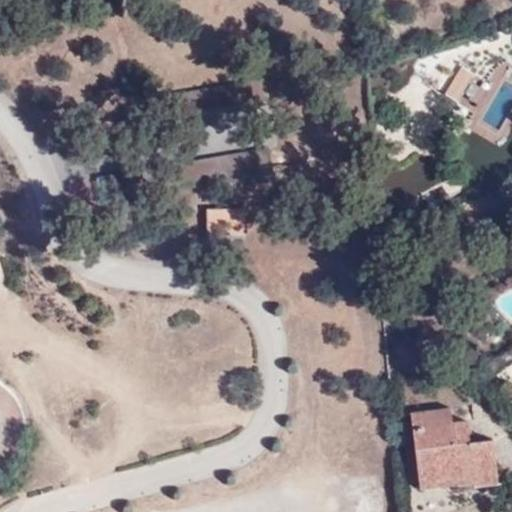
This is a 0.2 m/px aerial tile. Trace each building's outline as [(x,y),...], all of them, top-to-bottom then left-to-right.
[(445,91),(469,103),(482,79),(458,67),(445,91)] [(174,157),(176,184),(276,177),(274,149),(174,157)] [(467,224),(495,209),(484,191),(456,206),(467,224)] [(206,230),(245,232),(246,209),(207,207),(206,230)] [(408,410),(417,488),(472,479),(473,486),(496,482),(490,439),(466,440),(464,418),(450,421),(448,406),(408,410)]
